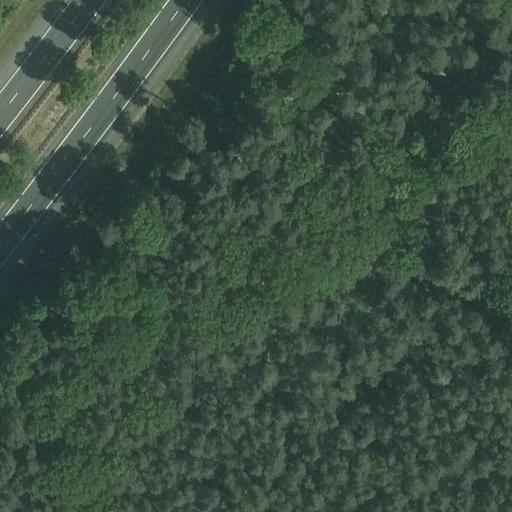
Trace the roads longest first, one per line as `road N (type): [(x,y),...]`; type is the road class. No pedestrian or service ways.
road 1 (motorway): [(0,248),(190,0)]
road 2 (motorway): [(88,0),(0,112)]
